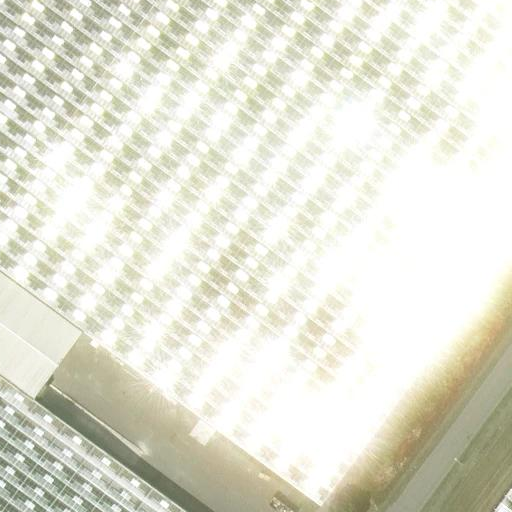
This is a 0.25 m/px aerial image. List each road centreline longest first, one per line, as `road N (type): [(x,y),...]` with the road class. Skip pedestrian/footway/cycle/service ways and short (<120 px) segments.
road 1 (unknown): [(256,511),(73,370)]
road 2 (unclassified): [(403,511),(511,364)]
